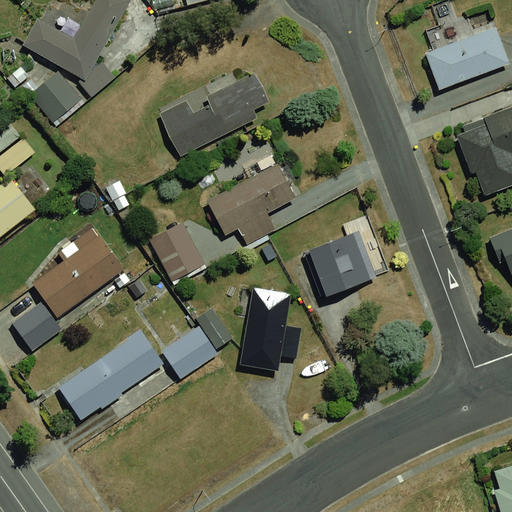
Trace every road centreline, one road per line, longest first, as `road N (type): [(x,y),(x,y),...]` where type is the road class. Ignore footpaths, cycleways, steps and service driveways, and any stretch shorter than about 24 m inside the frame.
road 1 (residential): [(334,0),(486,396)]
road 2 (residential): [(268,511),(396,435),(486,396)]
